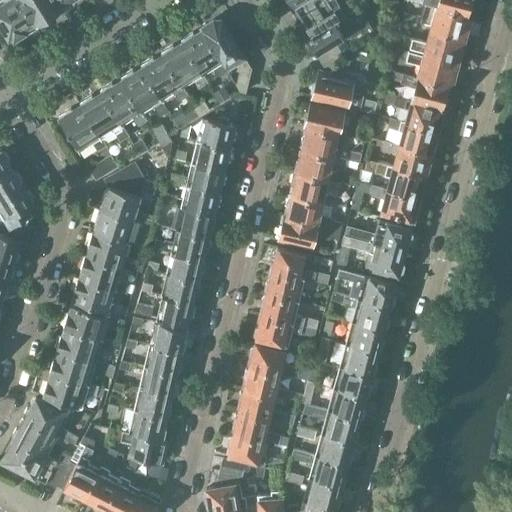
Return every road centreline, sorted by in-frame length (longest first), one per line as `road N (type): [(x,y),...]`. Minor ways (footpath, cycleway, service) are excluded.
road 1 (residential): [(178,511),(283,85),(244,0)]
road 2 (residential): [(370,511),(509,0)]
road 3 (residential): [(0,415),(22,380),(64,188),(11,91)]
road 4 (residential): [(11,91),(166,0)]
